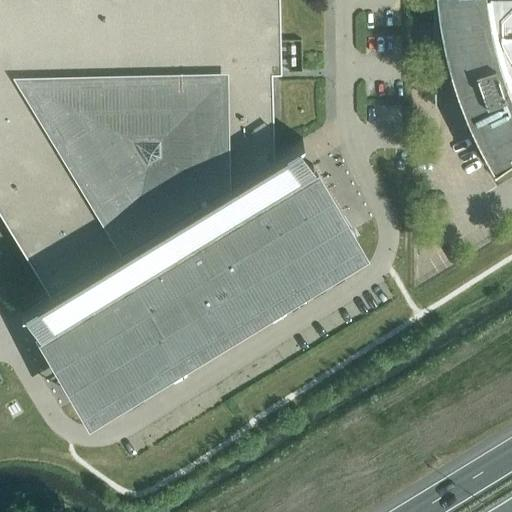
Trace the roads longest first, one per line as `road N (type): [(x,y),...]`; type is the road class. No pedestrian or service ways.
road 1 (unclassified): [(63,424),(93,435),(386,254),(394,224),(343,93),(337,0)]
road 2 (unclassified): [(63,424),(0,320)]
